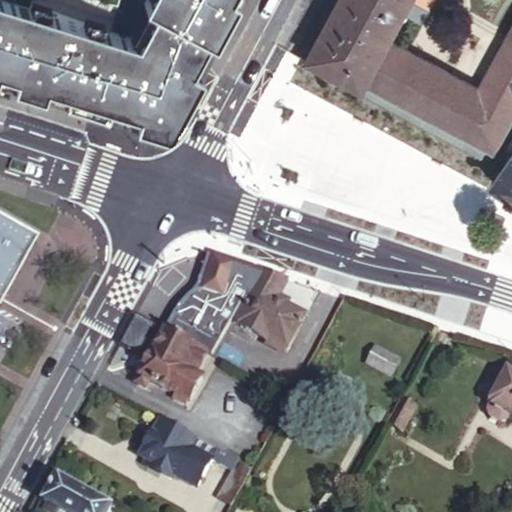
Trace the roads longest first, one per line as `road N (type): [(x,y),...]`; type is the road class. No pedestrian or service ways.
road 1 (residential): [(511,296),(169,200)]
road 2 (residential): [(169,200),(0,507)]
road 3 (residential): [(275,0),(169,200)]
road 4 (secondary): [(169,200),(0,147)]
